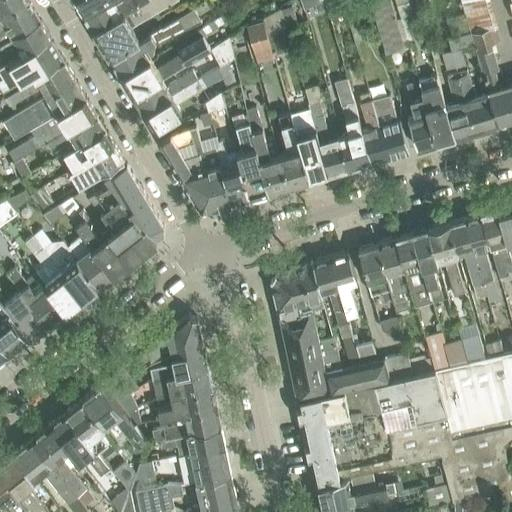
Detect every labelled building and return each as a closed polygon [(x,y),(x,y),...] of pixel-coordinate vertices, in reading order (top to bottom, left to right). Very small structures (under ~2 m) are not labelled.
[(0,43),(41,19),(29,0),(25,0),(0,15),(0,43)] [(0,0),(0,15),(25,0),(0,0)] [(76,0),(84,14),(106,0),(76,0)] [(125,0),(117,5),(114,0),(106,0),(84,14),(93,29),(141,0),(125,0)] [(141,0),(93,29),(102,42),(109,56),(140,37),(133,24),(172,0),(141,0)] [(326,0),(332,16),(350,11),(346,0),(326,0)] [(371,0),(377,22),(385,51),(403,46),(395,18),(390,0),(371,0)] [(409,0),(394,0),(400,17),(405,15),(413,13),(409,0)] [(293,3),(283,7),(288,27),(299,24),(293,3)] [(271,45),(274,54),(294,48),(288,27),(282,4),(262,15),(264,20),(271,45)] [(140,37),(109,56),(113,61),(120,72),(121,74),(151,56),(154,54),(156,42),(162,39),(202,19),(200,14),(194,5),(140,37)] [(0,54),(18,44),(23,53),(51,36),(41,19),(0,43),(0,54)] [(271,45),(264,20),(247,24),(254,49),(271,45)] [(471,31),(475,43),(477,50),(492,46),(491,42),(496,40),(492,25),(471,31)] [(462,47),(475,43),(471,31),(449,37),(452,49),(462,47)] [(151,56),(121,74),(124,79),(126,83),(131,91),(132,93),(162,76),(210,46),(212,45),(205,33),(180,48),(182,51),(157,66),(151,56)] [(212,45),(210,46),(217,59),(227,53),(231,57),(234,54),(233,51),(229,35),(212,45)] [(51,36),(23,53),(0,66),(0,73),(2,77),(0,78),(0,91),(3,89),(5,92),(64,57),(51,36)] [(511,118),(511,81),(499,85),(495,70),(498,69),(492,46),(477,50),(489,91),(498,123),(511,118)] [(462,47),(452,49),(457,65),(466,63),(462,47)] [(452,49),(442,52),(447,68),(457,65),(452,49)] [(42,84),(48,93),(76,77),(64,57),(5,92),(6,93),(11,103),(42,84)] [(220,64),(219,65),(226,83),(235,79),(228,59),(220,64)] [(468,66),(458,69),(475,129),(498,123),(489,91),(478,94),(475,83),(473,83),(468,66)] [(133,94),(142,110),(199,76),(194,67),(167,84),(162,76),(132,93),(133,94)] [(447,103),(456,135),(475,129),(458,69),(447,72),(455,100),(447,103)] [(418,77),(420,83),(436,141),(456,135),(447,103),(438,72),(418,77)] [(199,76),(142,110),(153,128),(181,110),(176,102),(208,83),(202,74),(199,76)] [(48,93),(3,120),(15,139),(32,129),(87,95),(76,77),(48,93)] [(417,146),(436,141),(420,83),(418,77),(405,81),(414,112),(408,114),(417,146)] [(221,89),(206,100),(207,104),(209,110),(226,105),(222,90),(221,89)] [(371,89),(361,93),(363,100),(370,125),(363,127),(371,159),(388,155),(373,97),(371,89)] [(350,166),(371,159),(363,127),(356,103),(352,91),(340,95),(343,107),(350,131),(341,134),(350,166)] [(390,92),(373,97),(388,155),(410,148),(400,116),(398,117),(390,92)] [(16,158),(22,154),(48,139),(96,111),(87,95),(32,129),(35,134),(17,145),(10,149),(16,158)] [(350,166),(341,134),(331,136),(325,114),(321,100),(310,104),(313,115),(316,127),(329,172),(350,166)] [(252,120),(270,189),(288,184),(278,150),(274,135),(266,137),(257,105),(248,108),(252,120)] [(300,109),(291,112),(309,177),(329,172),(316,127),(306,130),(300,109)] [(278,150),(288,184),(309,177),(291,112),(290,110),(278,113),(288,148),(282,149),(278,150)] [(96,111),(48,139),(52,145),(54,149),(65,143),(68,149),(106,127),(96,111)] [(245,113),(234,116),(243,149),(239,150),(251,194),(270,189),(252,120),(248,121),(245,113)] [(171,133),(161,140),(164,145),(199,204),(198,204),(207,208),(207,207),(220,203),(204,145),(198,124),(191,126),(198,150),(183,155),(176,143),(171,133)] [(75,167),(115,142),(106,127),(68,149),(65,151),(75,167)] [(219,140),(215,141),(231,200),(251,194),(239,150),(238,147),(228,149),(224,134),(217,135),(219,140)] [(215,141),(204,145),(220,203),(231,200),(215,141)] [(125,158),(117,145),(115,142),(75,167),(70,169),(80,185),(125,158)] [(32,170),(22,154),(16,158),(13,159),(22,174),(32,170)] [(145,222),(156,236),(163,230),(164,223),(127,161),(105,175),(112,183),(143,223),(145,222)] [(107,217),(102,220),(110,231),(131,256),(156,236),(145,222),(143,223),(112,183),(90,195),(107,217)] [(45,185),(33,192),(44,206),(55,200),(45,185)] [(6,197),(15,208),(31,195),(25,187),(6,197)] [(61,202),(67,210),(84,231),(114,269),(131,256),(110,231),(102,220),(100,217),(95,221),(83,207),(82,208),(72,195),(61,202)] [(0,200),(0,223),(17,211),(15,208),(6,197),(0,200)] [(511,201),(496,206),(499,214),(497,214),(511,263),(511,201)] [(51,222),(67,210),(61,202),(44,212),(51,222)] [(509,271),(508,268),(511,266),(511,263),(497,214),(499,214),(496,206),(479,211),(489,244),(490,243),(499,274),(509,271)] [(479,211),(463,216),(482,281),(486,293),(497,289),(484,245),(489,244),(479,211)] [(445,221),(455,254),(463,251),(473,288),(476,296),(486,293),(482,281),(463,216),(445,221)] [(445,221),(428,226),(437,259),(442,257),(453,294),(465,290),(455,254),(445,221)] [(441,296),(433,269),(440,267),(437,259),(428,226),(411,231),(429,296),(430,299),(441,296)] [(68,244),(98,282),(114,269),(84,231),(68,244)] [(430,299),(429,296),(411,231),(395,235),(405,268),(415,303),(430,299)] [(37,270),(66,307),(83,294),(45,247),(35,234),(27,240),(38,253),(45,263),(37,270)] [(395,235),(377,241),(393,297),(396,309),(408,306),(398,270),(405,268),(395,235)] [(45,247),(83,294),(98,282),(68,244),(65,240),(53,241),(49,244),(45,247)] [(377,241),(358,246),(372,292),(382,289),(385,299),(393,297),(377,241)] [(349,249),(331,254),(345,305),(347,312),(359,308),(351,281),(357,278),(349,249)] [(331,254),(313,260),(322,289),(328,287),(334,308),(345,305),(331,254)] [(276,270),(271,278),(272,279),(275,297),(279,313),(312,303),(313,307),(325,304),(322,295),(324,295),(322,289),(313,260),(276,270)] [(22,289),(48,322),(63,310),(34,273),(26,278),(16,265),(14,267),(8,272),(22,289)] [(6,302),(32,335),(48,322),(22,289),(6,302)] [(0,335),(12,351),(29,337),(3,304),(0,300),(0,335)] [(312,303),(279,313),(297,398),(348,387),(343,362),(341,363),(335,333),(319,337),(313,307),(312,303)] [(345,305),(334,308),(342,336),(353,332),(347,312),(345,305)] [(189,312),(146,346),(151,358),(170,343),(172,354),(204,348),(197,315),(197,314),(189,311),(189,312)] [(398,314),(389,316),(393,334),(402,334),(403,334),(398,314)] [(389,316),(379,319),(382,328),(391,333),(393,334),(389,316)] [(435,332),(425,335),(430,354),(434,368),(450,365),(443,342),(440,331),(435,332)] [(353,332),(342,336),(348,355),(358,352),(355,340),(353,332)] [(466,357),(484,353),(477,332),(460,337),(466,357)] [(0,359),(12,351),(0,335),(0,359)] [(372,336),(355,340),(358,352),(375,349),(372,336)] [(443,342),(450,365),(467,361),(466,357),(460,337),(443,342)] [(502,350),(498,338),(485,342),(488,354),(502,350)] [(208,365),(204,348),(172,354),(174,361),(150,366),(152,377),(208,365)] [(382,354),(389,378),(413,373),(408,356),(406,349),(382,354)] [(316,484),(339,479),(338,476),(441,454),(447,477),(448,481),(453,499),(471,495),(511,485),(511,481),(508,469),(501,444),(511,433),(511,350),(467,361),(450,365),(434,368),(413,373),(389,378),(348,387),(297,398),(316,484)] [(423,352),(408,356),(413,373),(434,368),(430,354),(425,356),(423,352)] [(343,362),(348,387),(389,378),(382,354),(343,362)] [(124,364),(114,371),(121,380),(130,374),(124,365),(124,364)] [(180,392),(212,385),(208,365),(152,377),(156,396),(172,393),(180,392)] [(130,392),(114,371),(104,379),(120,399),(130,392)] [(101,381),(81,398),(103,426),(114,417),(135,444),(133,446),(136,449),(148,440),(144,435),(135,424),(101,381)] [(174,403),(154,407),(156,417),(175,413),(217,404),(212,385),(180,392),(172,393),(174,403)] [(130,392),(120,399),(126,406),(128,408),(137,404),(136,401),(132,391),(130,392)] [(79,399),(67,408),(105,455),(116,446),(102,427),(103,426),(81,398),(79,399)] [(137,404),(128,408),(138,421),(142,420),(137,404)] [(163,425),(152,427),(155,439),(160,438),(166,436),(221,424),(217,404),(175,413),(177,422),(163,425)] [(67,408),(51,421),(72,448),(80,458),(85,453),(101,472),(112,464),(105,455),(67,408)] [(51,421),(33,435),(77,493),(87,485),(71,464),(77,460),(69,450),(72,448),(51,421)] [(166,436),(160,438),(162,446),(177,443),(179,452),(225,443),(221,424),(166,436)] [(33,435),(17,448),(38,474),(43,470),(75,511),(79,511),(88,506),(84,502),(77,493),(33,435)] [(197,478),(231,470),(225,443),(179,452),(178,452),(184,480),(197,478)] [(14,451),(0,461),(0,462),(38,511),(52,511),(29,482),(35,476),(38,474),(17,448),(14,451)] [(127,458),(114,468),(127,485),(130,489),(134,477),(137,470),(127,458)] [(137,470),(134,477),(139,476),(155,473),(152,458),(140,461),(137,470)] [(38,511),(0,462),(0,497),(3,501),(7,498),(18,511),(38,511)] [(231,470),(197,478),(203,505),(204,511),(228,511),(239,510),(237,497),(231,470)] [(318,496),(320,505),(321,505),(393,489),(395,488),(393,479),(350,488),(347,477),(339,479),(316,484),(318,496)] [(171,481),(157,484),(136,488),(140,511),(166,511),(176,504),(173,493),(185,491),(182,480),(171,481)] [(428,505),(453,499),(448,481),(424,486),(428,505)] [(127,485),(111,499),(122,511),(130,489),(127,485)] [(511,485),(497,491),(500,502),(511,498),(511,485)] [(122,511),(121,511),(134,511),(130,489),(122,511)] [(393,489),(321,505),(320,505),(321,511),(354,511),(354,509),(388,501),(387,499),(395,497),(393,489)] [(472,511),(471,495),(453,499),(453,511),(472,511)]
